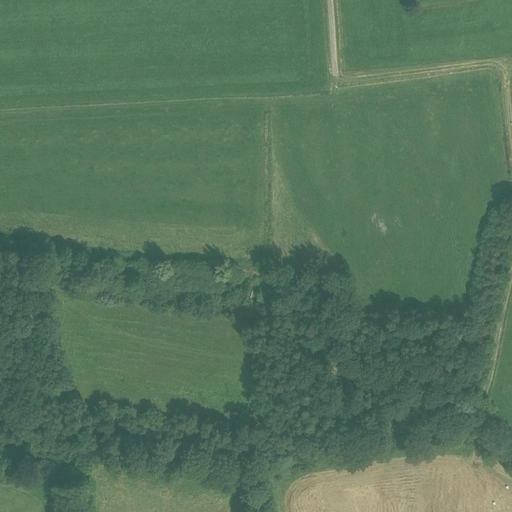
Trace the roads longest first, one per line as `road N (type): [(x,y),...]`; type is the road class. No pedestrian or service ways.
road 1 (track): [(334,76),(494,62),(504,70),(511,139)]
road 2 (track): [(483,388),(511,260)]
road 3 (track): [(256,464),(267,344)]
